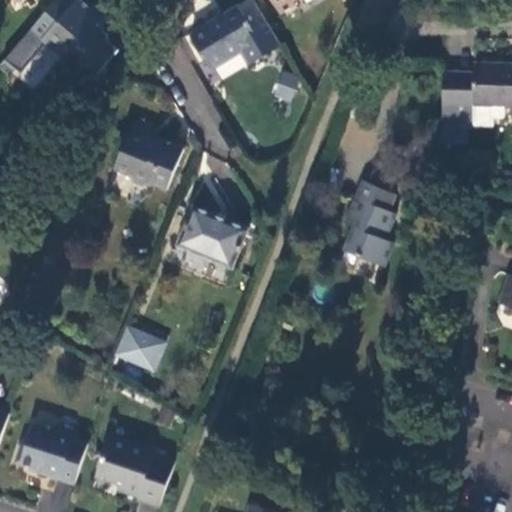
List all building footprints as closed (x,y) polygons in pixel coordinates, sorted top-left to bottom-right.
[(73,75),(94,73),(115,50),(106,42),(109,38),(102,31),(103,25),(96,20),(90,21),(86,17),(94,9),(83,0),(56,0),(12,50),(27,63),(48,39),(64,54),(62,65),(73,75)] [(285,44),(256,0),(246,0),(193,33),(213,69),(218,66),(244,50),(258,43),(266,55),(285,44)] [(296,0),(273,0),(282,14),(297,4),(295,1),(296,0)] [(109,18),(96,6),(94,9),(86,17),(90,21),(96,20),(103,25),(109,18)] [(244,50),(218,66),(224,79),(251,62),(244,50)] [(445,72),(444,122),(475,124),(476,106),(511,107),(511,62),(476,61),(476,73),(445,72)] [(289,102),(300,79),(283,70),(272,93),(289,102)] [(129,134),(148,142),(152,131),(133,124),(129,134)] [(157,146),(148,142),(129,134),(126,142),(117,146),(121,155),(115,171),(133,179),(135,187),(143,190),(151,186),(168,193),(185,151),(160,140),(157,146)] [(369,182),(392,192),(398,176),(376,167),(369,182)] [(385,268),(396,243),(387,239),(397,213),(391,210),(397,194),(392,192),(369,182),(363,180),(345,222),(354,227),(345,250),(385,268)] [(250,230),(194,207),(179,245),(233,269),(250,230)] [(511,276),(503,303),(511,305),(511,276)] [(168,342),(129,326),(122,342),(118,354),(157,370),(168,342)] [(0,449),(11,416),(0,412),(0,449)] [(77,485),(90,444),(77,440),(78,435),(60,429),(59,434),(35,426),(29,446),(24,444),(19,462),(32,465),(31,471),(77,485)] [(161,505),(178,463),(156,456),(157,452),(111,438),(99,477),(117,483),(124,490),(142,495),(141,500),(161,505)] [(292,511),(293,511),(252,500),(248,511),(292,511)]
